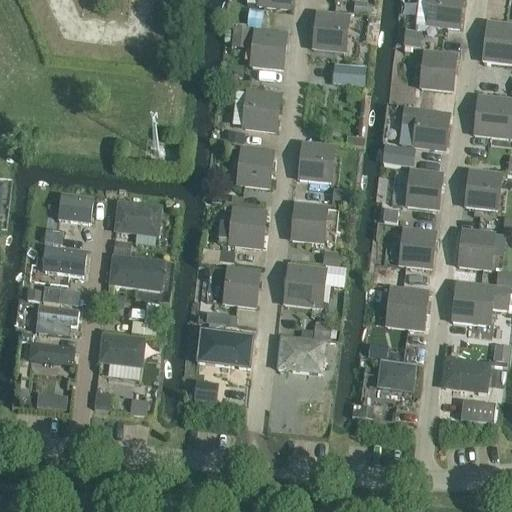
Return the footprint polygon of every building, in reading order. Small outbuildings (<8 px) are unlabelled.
[(259,0),(259,9),(269,10),(289,12),(290,0),(259,0)] [(419,0),(417,20),(429,21),(428,29),(459,33),(462,0),(419,0)] [(356,6),(355,16),(367,17),(368,7),(356,6)] [(251,12),(249,30),(261,31),(263,13),(251,12)] [(318,17),(314,52),(345,56),(349,21),(318,17)] [(511,29),(487,27),(483,65),(511,68),(511,29)] [(233,29),(231,50),(250,52),(252,31),(233,29)] [(406,34),(405,47),(419,49),(420,36),(406,34)] [(256,35),(252,70),(262,71),(282,73),(286,38),(266,36),(256,35)] [(425,56),(421,91),(452,95),(456,60),(425,56)] [(353,70),(351,88),(364,89),(366,71),(353,70)] [(310,88),(306,124),(337,127),(339,110),(349,111),(351,93),(310,88)] [(249,97),(245,131),(256,133),(276,135),(280,100),(260,98),(249,97)] [(511,104),(479,101),(474,139),(511,143),(511,135),(511,104)] [(402,131),(400,149),(413,150),(445,154),(449,119),(418,115),(404,113),(402,131)] [(228,136),(227,145),(243,147),(244,137),(228,136)] [(303,148),(299,183),(330,187),(334,151),(303,148)] [(385,152),(383,168),(401,170),(403,154),(385,152)] [(242,154),(238,188),(249,189),(269,192),(273,157),(253,155),(242,154)] [(411,175),(407,210),(438,214),(442,178),(411,175)] [(470,175),(466,210),(497,214),(501,179),(470,175)] [(335,193),(333,207),(347,208),(349,194),(335,193)] [(214,198),(213,206),(225,208),(226,200),(214,198)] [(62,199),(59,223),(70,225),(90,228),(93,204),(73,201),(62,199)] [(120,208),(116,235),(136,237),(157,239),(159,220),(161,221),(162,211),(153,210),(153,212),(140,210),(120,208)] [(296,209),(292,244),(323,247),(327,212),(296,209)] [(385,213),(383,226),(397,228),(399,215),(385,213)] [(221,225),(219,242),(232,243),(232,248),(242,249),(262,252),(266,217),(242,214),(235,214),(234,226),(221,225)] [(45,233),(44,245),(60,247),(61,235),(45,233)] [(404,233),(400,269),(431,272),(435,237),(404,233)] [(463,235),(459,270),(490,274),(494,239),(463,235)] [(115,245),(113,257),(127,259),(128,246),(115,245)] [(48,252),(45,276),(64,278),(84,280),(87,256),(67,254),(48,252)] [(221,255),(220,265),(232,266),(233,256),(221,255)] [(326,256),(324,269),(338,271),(340,258),(326,256)] [(114,261),(111,288),(131,290),(161,294),(164,267),(134,264),(114,261)] [(289,270),(284,308),(321,312),(324,291),(343,294),(346,274),(326,271),(325,274),(289,270)] [(228,273),(224,308),(256,312),(260,276),(228,273)] [(376,273),(375,286),(389,287),(391,275),(376,273)] [(511,277),(498,276),(496,291),(511,292),(511,277)] [(457,288),(453,325),(489,329),(490,316),(506,317),(509,294),(493,292),(457,288)] [(43,307),(57,309),(59,293),(44,292),(43,307)] [(391,292),(387,330),(424,334),(428,296),(391,292)] [(28,295),(26,305),(40,307),(42,297),(28,295)] [(112,298),(110,310),(122,312),(124,300),(112,298)] [(132,325),(130,337),(154,340),(158,308),(146,307),(144,326),(132,325)] [(40,314),(38,318),(39,322),(39,325),(58,328),(71,329),(77,330),(79,316),(59,313),(40,311),(40,314)] [(207,317),(206,327),(217,328),(219,318),(207,317)] [(38,329),(37,337),(62,340),(69,341),(71,329),(58,328),(39,325),(38,329)] [(317,327),(315,340),(329,342),(331,329),(317,327)] [(301,332),(300,340),(312,342),(313,334),(301,332)] [(207,335),(204,366),(249,371),(252,340),(207,335)] [(22,336),(21,344),(33,346),(34,338),(22,336)] [(104,340),(101,366),(121,369),(141,371),(145,344),(124,342),(104,340)] [(282,342),(278,373),(322,378),(326,348),(282,342)] [(369,347),(367,362),(383,364),(385,349),(369,347)] [(33,348),(31,364),(53,367),(73,369),(75,353),(55,351),(33,348)] [(495,350),(493,365),(508,368),(510,352),(495,350)] [(448,365),(445,391),(478,395),(478,397),(487,398),(489,388),(487,388),(489,370),(448,365)] [(382,367),(379,391),(393,393),(412,395),(415,371),(396,368),(382,367)] [(195,386),(193,403),(215,406),(217,388),(195,386)] [(94,396),(93,412),(108,414),(110,398),(94,396)] [(55,400),(54,414),(66,415),(67,401),(55,400)] [(134,404),(132,417),(145,418),(147,405),(134,404)] [(463,404),(461,423),(493,427),(496,408),(463,404)] [(361,413),(360,421),(372,423),(373,414),(361,413)]
